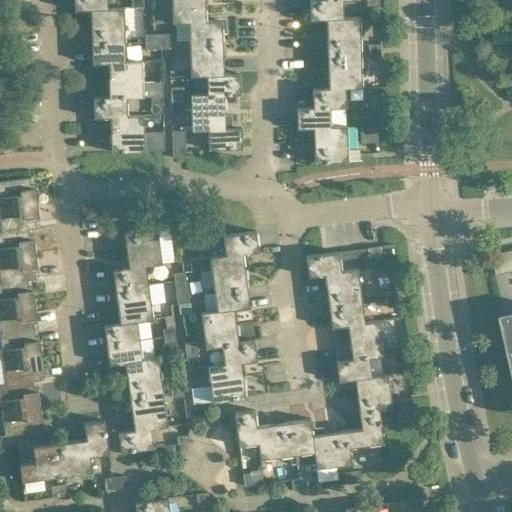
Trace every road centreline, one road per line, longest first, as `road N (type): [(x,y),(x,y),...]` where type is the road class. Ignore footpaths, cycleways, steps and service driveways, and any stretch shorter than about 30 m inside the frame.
road 1 (residential): [(473,482),(446,363),(431,211)]
road 2 (residential): [(431,211),(424,0)]
road 3 (residential): [(69,195),(178,180),(274,199)]
road 4 (residential): [(274,199),(263,168),(269,0)]
road 5 (residential): [(69,195),(51,126),(42,0)]
road 6 (residential): [(74,368),(68,317),(79,289),(69,195)]
road 7 (residential): [(300,380),(282,222)]
road 8 (residential): [(282,222),(393,205),(431,211)]
